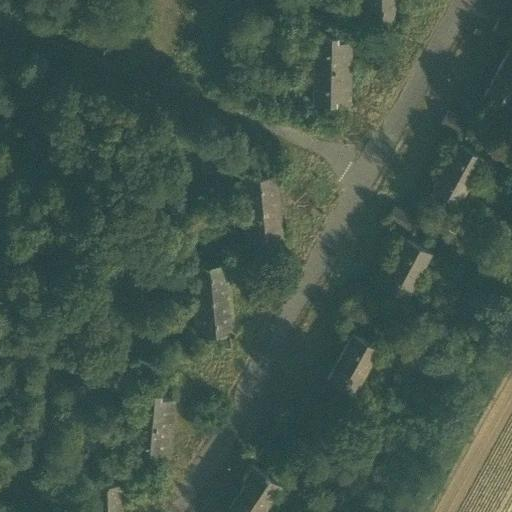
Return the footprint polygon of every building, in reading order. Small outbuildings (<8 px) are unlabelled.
[(131,0),(117,38),(138,46),(155,0),(131,0)] [(362,0),(363,18),(398,16),(397,0),(362,0)] [(511,23),(499,16),(492,29),(511,39),(511,42),(510,46),(511,47),(511,23)] [(336,32),(315,32),(314,66),(350,67),(350,38),(336,38),(336,32)] [(511,47),(510,46),(484,93),(509,106),(511,101),(511,47)] [(350,67),(314,66),(313,100),(335,101),(335,96),(349,96),(350,67)] [(474,125),(447,110),(441,122),(462,134),(458,140),(464,143),(474,125)] [(458,140),(432,186),(457,200),(483,154),(464,143),(458,140)] [(275,170),(241,173),(244,208),(273,205),(272,192),(277,192),(275,170)] [(273,205),(244,208),(247,243),(281,240),(279,219),(274,219),(273,205)] [(422,220),(394,205),(388,218),(409,229),(406,235),(412,239),(422,220)] [(406,235),(381,282),(405,295),(430,248),(412,239),(406,235)] [(225,259),(192,262),(194,296),(223,294),(222,280),(227,279),(225,259)] [(223,294),(194,296),(197,331),(231,328),(229,307),(225,308),(223,294)] [(369,316),(342,301),(336,314),(357,325),(354,331),(359,334),(369,316)] [(359,334),(354,331),(328,377),(353,391),(378,345),(359,334)] [(160,389),(138,387),(135,422),(170,425),(173,395),(159,394),(160,389)] [(283,404),(260,444),(279,455),(302,414),(283,404)] [(170,425),(135,422),(132,456),(153,458),(154,453),(168,454),(170,425)] [(253,463),(242,479),(247,481),(230,507),(237,511),(260,511),(281,482),(253,463)] [(123,479),(90,481),(91,511),(121,511),(121,497),(124,497),(123,479)]
